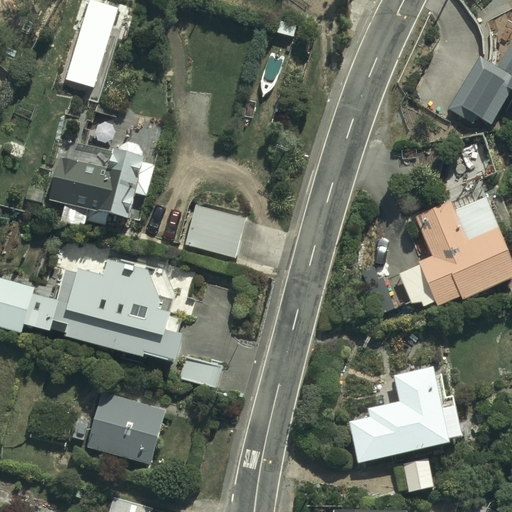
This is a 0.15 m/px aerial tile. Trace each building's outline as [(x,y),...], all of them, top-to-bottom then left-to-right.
[(97,15),(71,9),(65,35),(90,40),(88,48),(118,55),(129,9),(100,3),(97,15)] [(481,61),(452,105),(471,118),(475,113),(489,122),(509,92),(511,93),(511,20),(507,17),(499,29),(511,37),(511,49),(497,72),(481,61)] [(64,200),(61,214),(103,224),(106,210),(126,215),(131,194),(146,197),(153,164),(143,162),(145,152),(112,144),(106,169),(60,159),(51,197),(64,200)] [(422,259),(399,269),(413,300),(436,290),(440,299),(465,288),(466,292),(511,272),(511,239),(489,187),(457,201),(454,194),(416,210),(433,249),(421,255),(422,259)] [(244,219),(195,207),(184,248),(233,261),(244,219)] [(0,329),(26,336),(29,326),(66,335),(64,342),(149,365),(151,359),(180,367),(189,334),(174,331),(179,313),(166,309),(168,302),(156,273),(115,264),(111,277),(83,270),(82,275),(67,271),(61,298),(44,293),(46,286),(0,274),(0,329)] [(225,367),(188,359),(183,382),(220,390),(225,367)] [(372,418),(350,424),(361,466),(453,444),(452,440),(465,437),(455,398),(444,401),(436,367),(396,376),(402,403),(370,411),(372,418)] [(168,410),(105,393),(90,450),(153,466),(168,410)] [(75,412),(38,404),(33,429),(70,437),(75,412)] [(431,458),(404,465),(410,493),(437,487),(431,458)]
